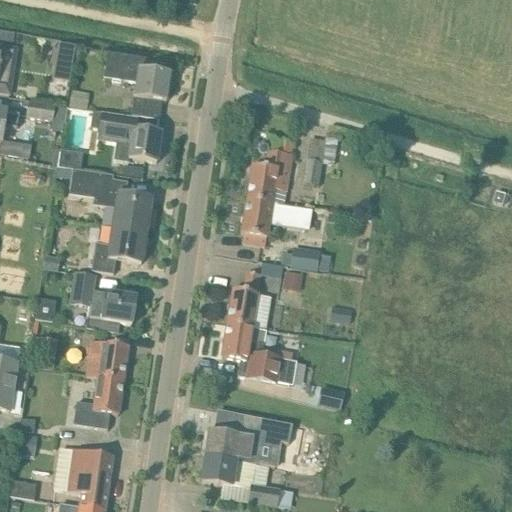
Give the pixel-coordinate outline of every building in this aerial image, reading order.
[(57,44),(54,63),(71,65),(74,47),(57,44)] [(1,57),(0,56),(0,95),(9,97),(11,84),(15,56),(2,54),(1,57)] [(165,104),(169,77),(143,73),(145,61),(123,58),(107,56),(103,80),(135,85),(133,99),(131,118),(158,123),(161,104),(165,104)] [(89,93),(71,90),(68,108),(86,111),(89,93)] [(28,104),(26,120),(50,123),(52,124),(55,108),(28,104)] [(50,123),(49,130),(61,132),(65,110),(55,108),(52,124),(50,123)] [(0,146),(1,146),(3,130),(17,131),(19,117),(5,115),(5,113),(0,112),(0,146)] [(134,132),(136,121),(92,115),(90,131),(102,133),(100,144),(116,147),(113,163),(129,165),(129,162),(156,166),(160,136),(134,132)] [(332,164),(336,142),(328,140),(323,162),(332,164)] [(270,207),(283,209),(293,145),(283,143),(281,158),(269,156),(267,171),(252,169),(246,203),(270,207)] [(305,162),(301,187),(318,190),(322,165),(305,162)] [(131,170),(129,181),(142,183),(144,172),(131,170)] [(113,184),(113,179),(73,173),(68,198),(94,201),(93,209),(100,210),(115,212),(112,231),(145,236),(150,203),(124,199),(126,186),(113,184)] [(503,208),(507,196),(497,194),(493,206),(503,208)] [(264,250),(270,207),(246,203),(241,237),(243,238),(242,247),(264,250)] [(140,268),(145,236),(112,231),(110,248),(95,246),(90,275),(113,279),(115,264),(140,268)] [(292,254),(291,259),(289,271),(315,274),(317,260),(317,258),(292,254)] [(44,259),(42,274),(54,276),(57,276),(60,261),(44,259)] [(317,260),(315,274),(326,276),(329,261),(317,260)] [(278,290),(280,267),(261,265),(258,288),(278,290)] [(42,274),(42,281),(53,283),(54,276),(42,274)] [(287,274),(284,291),(298,294),(301,276),(287,274)] [(233,292),(227,326),(251,330),(265,333),(270,300),(257,298),(257,296),(256,296),(259,277),(246,275),(243,294),(233,292)] [(73,276),(68,307),(88,311),(85,331),(99,334),(117,337),(119,326),(130,328),(135,301),(105,296),(94,294),(96,279),(73,276)] [(39,302),(36,323),(53,326),(56,305),(39,302)] [(333,311),(330,325),(351,328),(353,315),(333,311)] [(227,326),(221,360),(238,363),(236,379),(274,385),(292,388),(295,367),(277,364),(277,360),(261,358),(265,333),(251,330),(227,326)] [(39,343),(35,368),(49,370),(52,345),(39,343)] [(87,365),(85,379),(98,381),(121,384),(126,350),(90,344),(87,365)] [(0,413),(9,415),(16,368),(0,365),(0,413)] [(76,406),(72,429),(106,434),(109,417),(116,418),(121,384),(98,381),(94,409),(76,406)] [(319,390),(315,407),(338,413),(342,395),(319,390)] [(209,434),(205,459),(258,468),(259,468),(263,443),(278,446),(288,448),(292,429),(242,419),(238,439),(209,434)] [(21,421),(20,433),(33,435),(35,422),(21,421)] [(21,437),(18,457),(34,460),(37,439),(21,437)] [(61,453),(55,493),(66,495),(66,496),(81,498),(79,511),(84,511),(103,511),(108,480),(111,460),(72,455),(61,453)] [(205,459),(201,484),(231,489),(233,480),(251,482),(250,484),(264,486),(267,469),(259,468),(258,468),(205,459)] [(32,487),(10,484),(8,501),(29,504),(32,487)] [(267,511),(275,511),(279,492),(250,488),(247,508),(267,511)]
